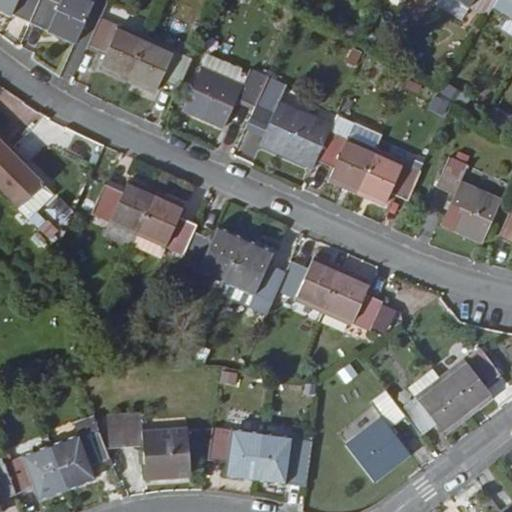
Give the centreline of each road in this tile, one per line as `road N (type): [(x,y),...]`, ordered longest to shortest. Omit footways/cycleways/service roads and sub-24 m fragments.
road 1 (residential): [(511,296),(444,280),(57,99),(0,57)]
road 2 (residential): [(511,419),(391,511)]
